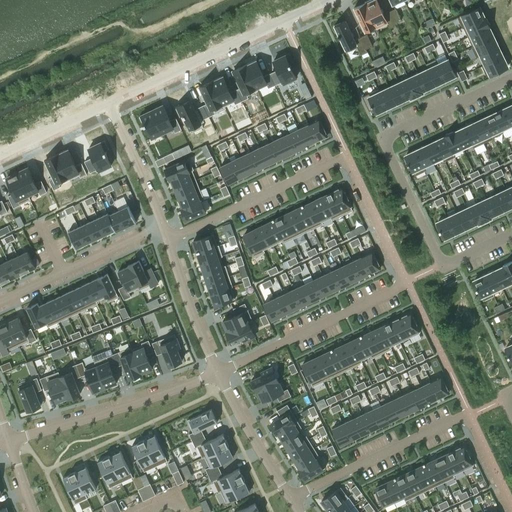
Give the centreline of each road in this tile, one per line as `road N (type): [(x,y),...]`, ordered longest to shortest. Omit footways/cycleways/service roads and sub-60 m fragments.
road 1 (residential): [(511,235),(442,260),(383,137),(511,77)]
road 2 (residential): [(511,503),(469,414),(289,498)]
road 3 (residential): [(327,0),(107,105)]
road 4 (residential): [(216,374),(9,441)]
road 5 (residential): [(407,280),(216,374)]
road 6 (residential): [(167,237),(345,158)]
road 7 (residential): [(0,301),(163,225)]
road 8 (residential): [(167,237),(216,374)]
road 9 (residential): [(216,374),(289,498)]
road 10 (residential): [(407,280),(345,158)]
road 11 (residential): [(107,105),(163,225)]
